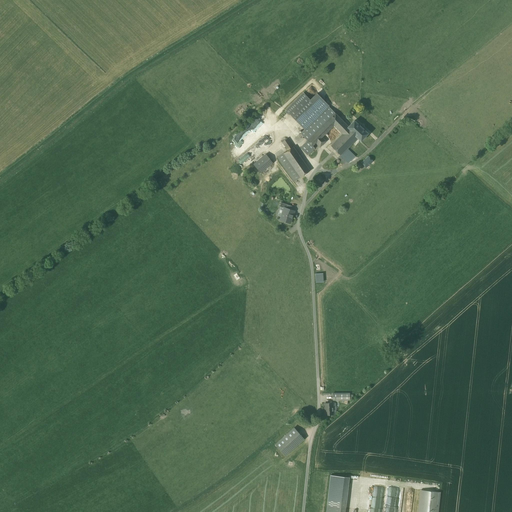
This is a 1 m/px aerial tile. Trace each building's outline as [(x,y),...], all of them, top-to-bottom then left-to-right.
[(312,84),(303,93),(310,100),(317,94),(319,91),(312,84)] [(303,93),(286,110),(288,112),(293,117),(310,100),(303,93)] [(310,100),(293,117),(304,128),(304,127),(305,128),(328,106),(317,94),(310,100)] [(264,106),(229,137),(234,164),(240,174),(253,164),(265,154),(281,142),(282,142),(287,138),(264,106)] [(305,128),(300,133),(307,141),(335,113),(328,106),(305,128)] [(335,113),(307,141),(312,146),(316,143),(322,137),(334,125),(342,134),(347,128),(348,127),(335,113)] [(367,133),(354,121),(348,127),(347,128),(357,138),(360,141),(367,133)] [(342,134),(330,146),(340,155),(357,138),(347,128),(342,134)] [(322,137),(316,143),(320,147),(326,141),(322,137)] [(293,147),(287,138),(282,142),(281,142),(287,150),(293,147)] [(307,141),(300,148),(307,155),(314,148),(312,146),(307,141)] [(310,171),(293,146),(293,147),(287,150),(283,153),(300,177),(310,171)] [(300,177),(283,153),(277,157),(294,181),(300,177)] [(265,154),(253,164),(260,173),(273,163),(265,154)] [(347,162),(340,155),(337,158),(339,160),(344,165),(347,162)] [(368,156),(361,163),(366,168),(373,161),(368,156)] [(288,209),(284,208),(280,220),(289,223),(294,211),(288,209)] [(324,281),(324,273),(315,273),(316,282),(324,281)] [(332,403),(324,404),(325,415),(333,414),(333,406),(332,403)] [(294,428),(275,444),(285,456),(304,439),(294,428)] [(437,511),(439,492),(421,490),(418,511),(437,511)]
